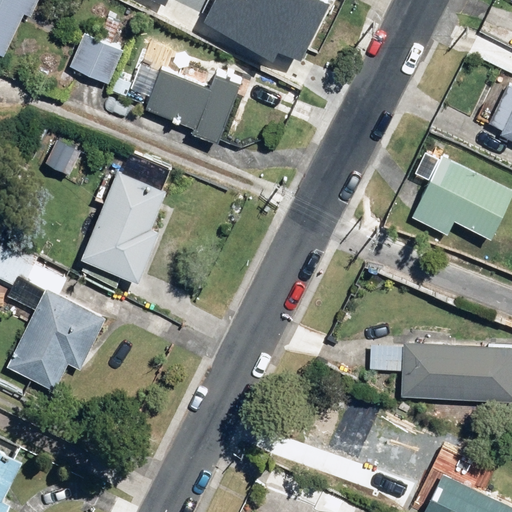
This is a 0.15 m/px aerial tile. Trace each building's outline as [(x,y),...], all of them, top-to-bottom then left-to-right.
[(0,0),(0,48),(6,52),(31,0),(0,0)] [(179,0),(198,8),(201,0),(179,0)] [(91,29),(77,60),(117,78),(131,47),(91,29)] [(173,57),(152,105),(224,136),(245,88),(173,57)] [(415,211),(450,228),(457,214),(503,234),(511,214),(511,177),(452,150),(441,176),(434,173),(415,211)] [(125,164),(89,247),(138,268),(174,185),(125,164)] [(48,285),(13,358),(68,384),(103,311),(48,285)] [(511,338),(407,337),(406,391),(511,393),(511,338)] [(400,420),(357,408),(342,464),(380,475),(375,495),(422,508),(429,484),(431,485),(447,431),(401,418),(400,420)] [(0,453),(0,511),(4,511),(26,465),(0,453)] [(477,511),(482,501),(452,489),(443,511),(477,511)]
